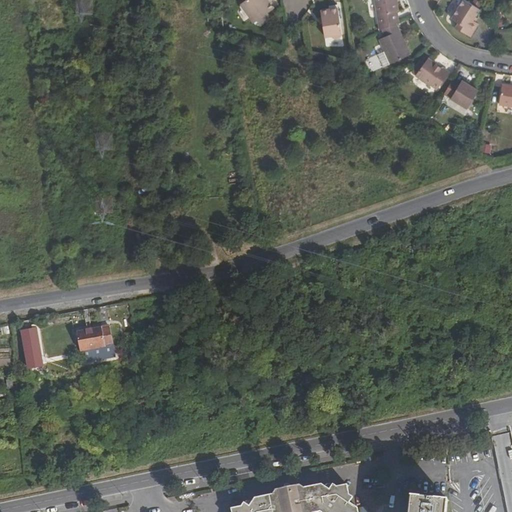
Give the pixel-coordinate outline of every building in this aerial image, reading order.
[(245,0),(239,4),(253,24),(274,9),(270,3),(267,0),(245,0)] [(373,0),(378,31),(383,29),(397,23),(398,22),(397,10),(398,10),(396,0),(373,0)] [(479,9),(464,0),(460,0),(449,18),(457,23),(455,27),(470,36),(478,24),(472,21),(479,9)] [(322,18),(323,23),(325,36),(331,36),(334,39),(340,38),(343,33),(338,4),(330,6),(331,10),(321,11),(322,18)] [(397,23),(383,29),(387,36),(380,39),(385,50),(391,63),(411,54),(397,23)] [(391,63),(385,50),(378,53),(384,66),(391,63)] [(438,91),(450,72),(443,68),(442,69),(427,60),(425,63),(422,61),(413,77),(431,88),(432,87),(438,91)] [(466,109),(478,89),(460,78),(448,97),(466,109)] [(500,104),(511,106),(511,85),(503,84),(500,104)] [(489,153),(490,144),(480,143),(479,151),(489,153)] [(104,327),(78,332),(82,353),(107,348),(107,346),(114,345),(111,328),(104,329),(104,327)] [(46,366),(39,330),(23,333),(29,369),(46,366)] [(447,511),(448,500),(412,497),(411,511),(316,511),(320,511),(321,511),(359,511),(359,507),(353,502),(356,496),(353,494),(351,485),(342,487),(337,483),(333,489),(325,484),(306,488),(301,484),(280,488),(276,494),(256,497),(252,504),(244,499),(241,505),(234,505),(235,511),(447,511)]
